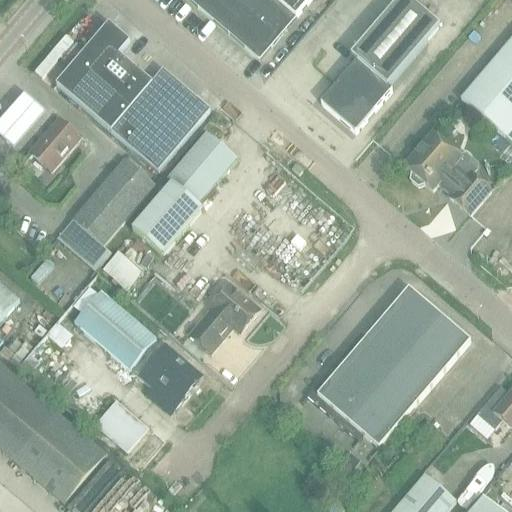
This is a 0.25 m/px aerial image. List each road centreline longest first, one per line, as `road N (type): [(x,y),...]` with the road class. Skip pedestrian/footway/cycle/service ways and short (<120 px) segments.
road 1 (unclassified): [(394,226),(127,0)]
road 2 (unclassified): [(169,488),(394,226)]
road 3 (unclassified): [(511,327),(394,226)]
